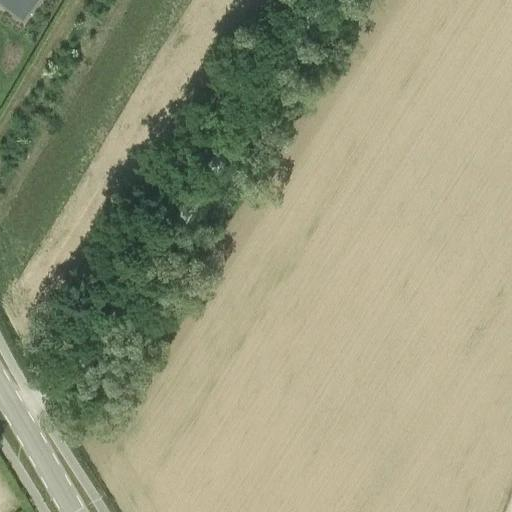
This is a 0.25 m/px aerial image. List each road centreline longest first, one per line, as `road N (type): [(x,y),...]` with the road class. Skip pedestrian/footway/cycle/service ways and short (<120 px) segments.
road 1 (track): [(34,406),(85,368),(319,0)]
road 2 (secondary): [(72,511),(0,388)]
